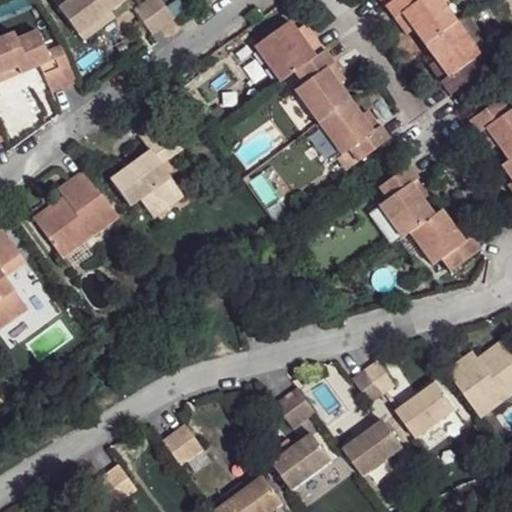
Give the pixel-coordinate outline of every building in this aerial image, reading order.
[(123,0),(84,0),(63,16),(80,41),(111,19),(129,6),(123,0)] [(176,17),(164,0),(147,0),(136,9),(154,33),(176,17)] [(444,0),(390,0),(384,4),(394,17),(404,13),(414,27),(425,44),(459,19),(444,0)] [(404,13),(394,17),(405,33),(414,27),(404,13)] [(86,48),(119,27),(111,19),(80,41),(86,48)] [(459,19),(425,44),(438,60),(449,74),(440,80),(450,94),(480,71),(472,58),(482,51),(459,19)] [(288,20),(253,47),(279,84),(294,73),(325,51),(310,32),(301,38),(295,30),(288,20)] [(305,25),(295,30),(301,38),(310,32),(305,25)] [(39,73),(51,99),(78,88),(62,49),(46,57),(36,36),(16,44),(13,38),(0,43),(0,81),(25,69),(28,77),(39,73)] [(325,51),(294,73),(303,85),(295,91),(317,122),(348,99),(335,82),(325,68),(334,63),(325,51)] [(438,60),(430,66),(440,80),(449,74),(438,60)] [(334,63),(325,68),(335,82),(344,77),(334,63)] [(25,69),(0,81),(0,90),(28,77),(25,69)] [(295,91),(285,100),(306,129),(317,122),(295,91)] [(511,156),(511,107),(510,109),(502,97),(472,120),(480,133),(489,127),(498,142),(511,158),(511,156)] [(372,130),(361,115),(348,99),(317,122),(342,154),(350,148),(356,160),(389,137),(380,125),(372,130)] [(369,110),(361,115),(372,130),(380,125),(369,110)] [(143,130),(155,149),(114,176),(135,206),(144,200),(158,218),(190,195),(166,162),(187,147),(164,114),(143,130)] [(317,122),(306,129),(332,161),(342,154),(317,122)] [(490,148),(498,142),(489,127),(480,133),(490,148)] [(511,156),(511,158),(501,163),(511,177),(511,156)] [(386,196),(377,203),(401,236),(407,232),(434,212),(422,196),(410,179),(418,175),(408,161),(377,184),(386,196)] [(72,201),(41,223),(64,255),(121,213),(89,169),(62,187),(68,195),(72,201)] [(418,175),(410,179),(422,196),(430,191),(418,175)] [(68,195),(36,217),(41,223),(72,201),(68,195)] [(401,236),(377,203),(367,211),(391,243),(397,239),(401,236)] [(434,212),(407,232),(431,264),(439,258),(449,271),(481,246),(473,234),(464,239),(453,223),(442,207),(434,212)] [(461,218),(453,223),(464,239),(473,234),(461,218)] [(0,327),(28,307),(3,274),(23,262),(1,229),(0,229),(0,327)] [(397,239),(421,272),(431,264),(407,232),(401,236),(397,239)] [(507,338),(478,357),(481,362),(510,342),(507,338)] [(478,357),(473,351),(446,369),(481,417),(511,394),(511,344),(510,342),(481,362),(478,357)] [(395,385),(378,361),(365,370),(382,394),(395,385)] [(382,394),(365,370),(352,380),(369,404),(382,394)] [(395,411),(414,437),(452,409),(434,383),(416,395),(395,411)] [(416,395),(410,388),(389,402),(395,411),(416,395)] [(316,412),(299,390),(275,406),(293,429),(316,412)] [(382,419),(364,432),(343,448),(362,476),(403,447),(382,419)] [(206,450),(189,426),(165,442),(183,466),(206,450)] [(343,448),(364,432),(359,426),(336,441),(343,448)] [(312,437),(294,449),(273,463),(291,489),(330,461),(312,437)] [(294,449),(287,439),(265,454),(273,463),(294,449)] [(107,475),(124,499),(137,489),(120,466),(107,475)] [(124,499),(107,475),(96,483),(113,507),(124,499)] [(224,511),(278,511),(286,506),(267,481),(252,492),(224,511)] [(216,511),(224,511),(252,492),(245,482),(212,506),(216,511)]
